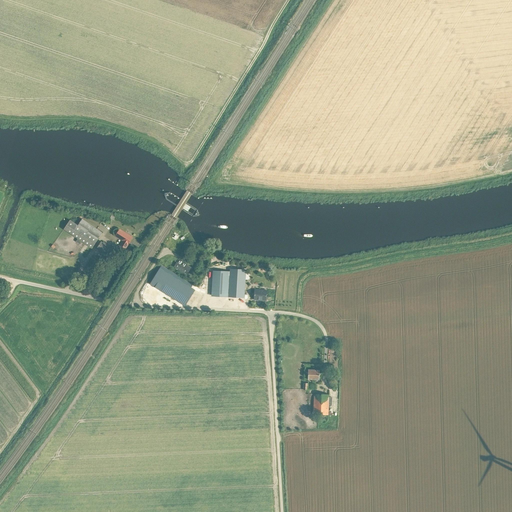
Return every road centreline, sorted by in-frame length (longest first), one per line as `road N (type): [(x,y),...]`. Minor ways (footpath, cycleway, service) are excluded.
road 1 (track): [(287,0),(179,181),(183,187)]
road 2 (unclassified): [(281,511),(270,311)]
road 3 (track): [(187,168),(121,127),(81,117),(0,116)]
road 4 (unclassified): [(270,311),(139,304)]
